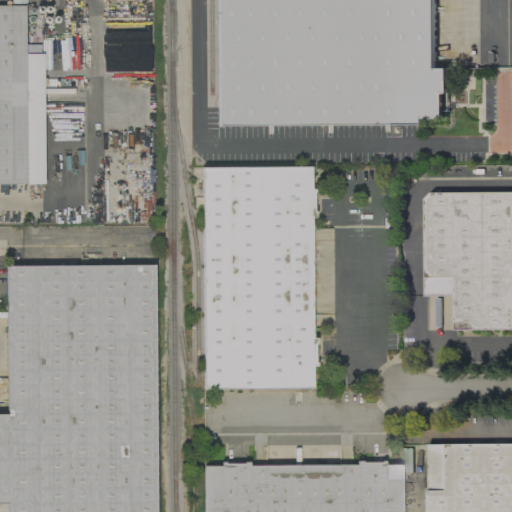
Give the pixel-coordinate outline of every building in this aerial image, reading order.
[(216,0),(217,126),(424,125),(424,118),(443,118),(443,94),(448,94),(448,68),(435,69),(434,0),(216,0)] [(0,184),(43,184),(42,45),(25,45),(24,6),(0,5),(0,184)] [(204,169),(204,391),(311,390),(311,169),(204,169)] [(511,202),(430,203),(431,333),(460,332),(460,342),(511,342),(511,202)] [(155,511),(153,266),(5,267),(6,415),(0,414),(0,504),(7,505),(7,511),(155,511)] [(511,511),(511,443),(427,444),(428,511),(511,511)] [(400,511),(400,462),(356,463),(356,465),(248,466),(248,463),(219,463),(219,466),(202,467),(202,511),(400,511)]
